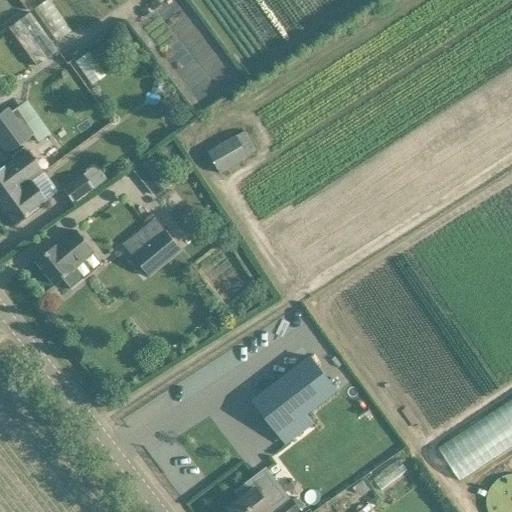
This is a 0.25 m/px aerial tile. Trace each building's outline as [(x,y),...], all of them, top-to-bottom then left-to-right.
[(41,13),(64,44),(77,34),(55,3),(41,13)] [(29,13),(8,28),(36,65),(57,50),(29,13)] [(92,85),(105,75),(88,52),(75,62),(92,85)] [(0,112),(0,144),(7,154),(30,137),(30,136),(35,133),(16,108),(12,111),(8,106),(0,112)] [(257,153),(245,133),(208,154),(220,175),(257,153)] [(0,169),(0,198),(18,185),(21,188),(30,181),(31,183),(44,173),(24,147),(10,157),(13,160),(0,169)] [(72,203),(92,188),(94,191),(108,181),(96,165),(82,175),(82,174),(62,188),(72,203)] [(165,175),(149,188),(156,197),(172,183),(165,175)] [(18,185),(0,198),(0,212),(10,227),(44,201),(31,183),(30,181),(21,188),(18,185)] [(164,229),(132,254),(149,277),(182,250),(164,229)] [(53,250),(37,262),(56,285),(63,279),(73,290),(84,280),(103,264),(94,252),(77,231),(70,236),(57,247),(53,250)] [(311,354),(251,400),(287,447),(319,422),(311,412),(339,390),(311,354)] [(461,474),(511,444),(511,404),(444,445),(461,474)] [(301,437),(278,456),(301,487),(325,469),(301,437)] [(389,491),(415,478),(409,465),(382,479),(389,491)] [(231,511),(268,511),(285,499),(265,473),(253,479),(238,492),(243,498),(229,509),(231,511)] [(511,511),(511,474),(510,474),(503,477),(499,479),(497,481),(494,484),(492,486),(491,488),(490,490),(488,492),(488,495),(487,497),(487,499),(487,502),(487,504),(487,507),(488,509),(488,511),(511,511)] [(373,484),(360,491),(368,503),(380,496),(373,484)] [(277,511),(295,511),(300,509),(293,500),(277,511)]
